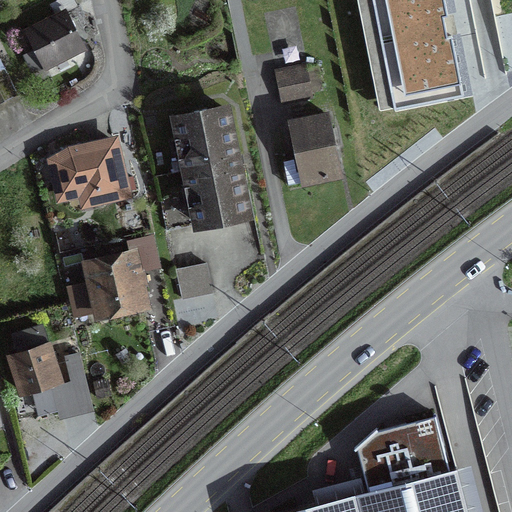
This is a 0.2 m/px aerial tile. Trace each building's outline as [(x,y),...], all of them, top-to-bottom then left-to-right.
[(449,14),(446,0),(373,0),(395,107),(464,94),(452,35),(447,36),(442,15),(449,14)] [(64,8),(27,27),(47,66),(84,48),(64,8)] [(307,64),(279,69),(287,110),(315,105),(307,64)] [(0,68),(0,98),(14,92),(2,68),(0,68)] [(252,218),(231,106),(173,117),(194,229),(252,218)] [(340,178),(326,113),(288,121),(302,186),(340,178)] [(129,195),(114,137),(69,145),(46,159),(57,201),(78,196),(81,206),(129,195)] [(151,308),(139,249),(84,261),(96,319),(151,308)] [(48,344),(8,356),(20,394),(60,382),(48,344)] [(87,412),(74,354),(61,357),(68,383),(50,387),(57,418),(87,412)] [(370,492),(290,511),(467,511),(456,467),(449,468),(436,414),(374,429),(359,447),(370,492)]
